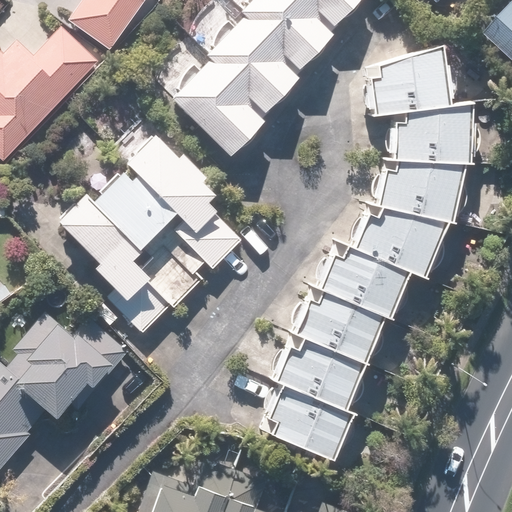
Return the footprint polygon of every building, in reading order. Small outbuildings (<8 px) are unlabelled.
[(83,0),(69,20),(112,52),(149,0),(83,0)] [(304,80),(299,75),(222,0),(211,0),(181,31),(267,116),(304,80)] [(341,32),(336,28),(307,0),(222,0),(299,75),(341,32)] [(307,0),(336,28),(363,0),(307,0)] [(511,10),(492,31),(511,49),(511,10)] [(14,37),(1,50),(0,49),(0,154),(4,158),(99,61),(64,26),(34,57),(14,37)] [(270,119),(267,116),(181,31),(145,67),(235,154),(270,119)] [(376,111),(410,110),(453,105),(446,45),(384,63),(384,77),(374,78),(376,111)] [(478,102),(453,105),(410,110),(410,121),(397,121),(395,161),(402,161),(470,164),(476,165),(478,102)] [(93,189),(62,218),(99,259),(94,264),(119,291),(111,299),(144,334),(204,278),(197,271),(208,262),(213,268),(244,239),(212,205),(222,196),(207,180),(209,178),(148,112),(114,144),(132,162),(113,180),(93,159),(78,173),(93,189)] [(460,224),(470,164),(402,161),(401,169),(390,166),(380,203),(386,205),(450,223),(460,224)] [(431,275),(450,223),(386,205),(384,215),(369,211),(359,248),(413,268),(431,275)] [(394,316),(413,268),(359,248),(342,241),(323,289),(388,314),(394,316)] [(21,356),(10,368),(51,407),(61,416),(93,381),(97,385),(130,349),(63,289),(11,347),(21,356)] [(370,361),(388,314),(323,289),(318,303),(309,299),(296,333),(305,337),(370,361)] [(351,409),(370,361),(305,337),(302,345),(292,342),(277,380),(286,384),(351,409)] [(28,432),(51,407),(10,368),(0,359),(0,468),(31,435),(28,432)] [(358,411),(351,409),(286,384),(273,417),(282,420),(275,436),(339,460),(358,411)] [(268,476),(240,466),(207,454),(193,491),(162,479),(150,511),(356,511),(357,511),(310,495),(303,511),(283,511),(276,509),(275,511),(269,511),(256,507),(268,476)]
